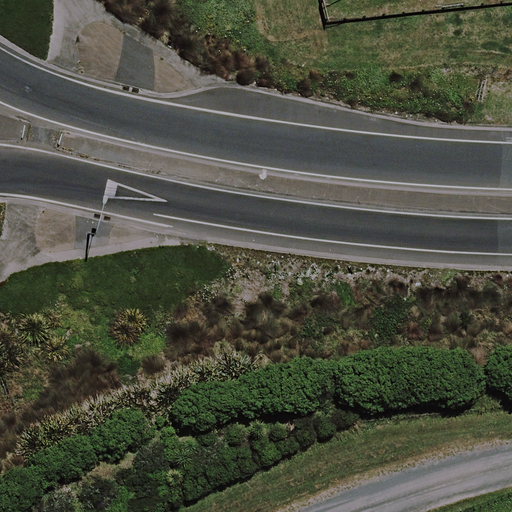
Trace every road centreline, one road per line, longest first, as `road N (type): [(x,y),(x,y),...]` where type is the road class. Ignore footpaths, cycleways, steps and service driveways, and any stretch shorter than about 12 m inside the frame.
road 1 (primary): [(0,72),(49,97),(173,129),(317,154),(511,165)]
road 2 (primary): [(511,238),(280,218),(0,173)]
